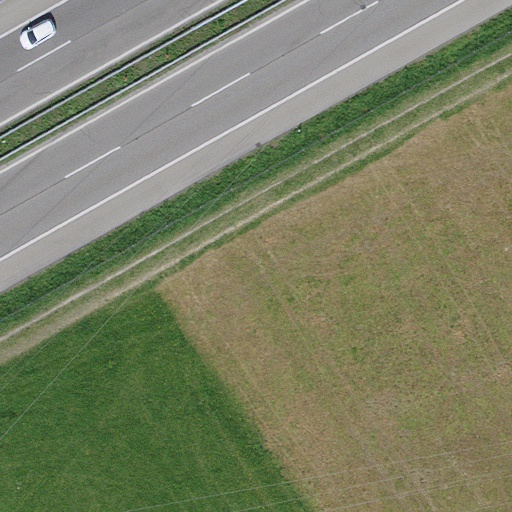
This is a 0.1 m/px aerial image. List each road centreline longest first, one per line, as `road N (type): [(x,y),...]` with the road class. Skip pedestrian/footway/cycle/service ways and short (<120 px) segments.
road 1 (track): [(0,350),(511,68)]
road 2 (motorway): [(0,214),(380,0)]
road 3 (motorway): [(143,0),(0,80)]
